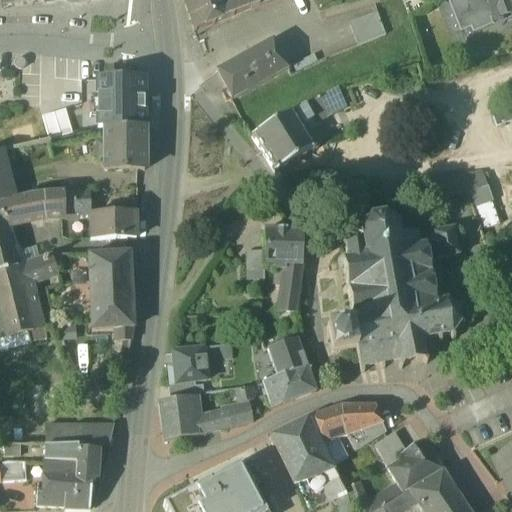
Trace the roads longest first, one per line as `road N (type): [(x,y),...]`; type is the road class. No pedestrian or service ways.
road 1 (residential): [(258,432),(358,393),(412,397),(494,511)]
road 2 (tertiary): [(135,480),(166,190)]
road 3 (residential): [(0,30),(170,46)]
road 4 (tertiary): [(166,190),(170,46)]
road 5 (residential): [(135,480),(258,432)]
